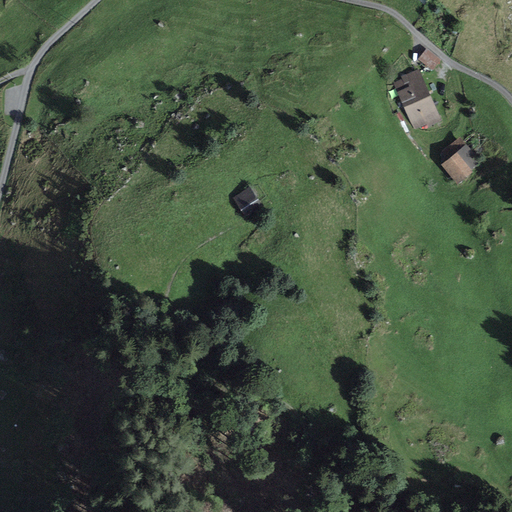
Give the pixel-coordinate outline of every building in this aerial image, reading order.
[(427,50),(420,59),(432,68),(439,59),(427,50)] [(394,83),(405,108),(429,98),(417,71),(402,77),(403,79),(394,83)] [(437,115),(429,98),(405,108),(414,126),(416,128),(427,123),(428,125),(441,119),(439,114),(437,115)] [(446,157),(454,150),(470,170),(478,163),(462,143),(456,148),(452,144),(442,152),(446,157)] [(460,178),(470,170),(454,150),(446,157),(444,158),(460,178)] [(250,188),(236,198),(246,214),(260,205),(250,188)]
